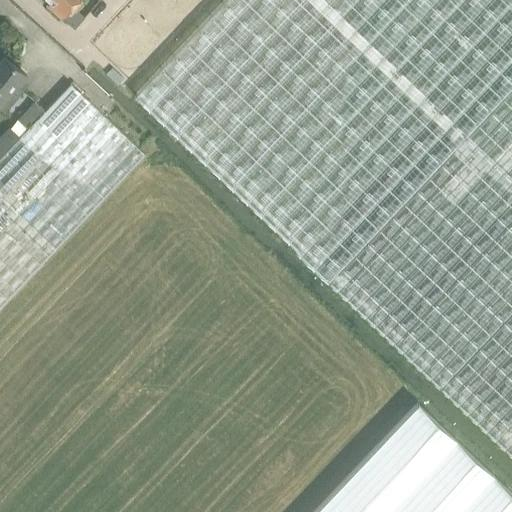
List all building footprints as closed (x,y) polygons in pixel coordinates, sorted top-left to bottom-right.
[(50,0),(47,4),(74,28),(84,16),(73,7),(78,0),(50,0)] [(511,0),(223,0),(134,94),(332,280),(333,279),(511,90),(511,0)] [(4,57),(0,61),(0,101),(14,84),(17,87),(26,75),(4,57)] [(0,307),(37,269),(144,155),(75,90),(69,84),(20,136),(0,156),(0,307)] [(511,90),(333,279),(511,449),(511,90)] [(35,101),(17,119),(26,127),(43,109),(35,101)] [(511,511),(511,492),(418,403),(314,511),(511,511)]
